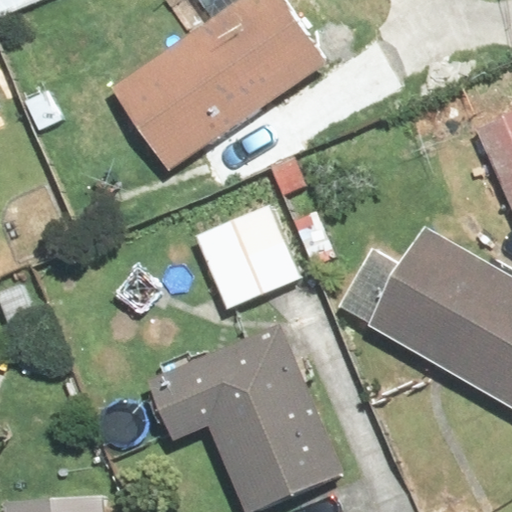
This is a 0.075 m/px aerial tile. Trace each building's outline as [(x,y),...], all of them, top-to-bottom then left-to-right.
[(280,0),(235,0),(110,91),(171,175),(326,62),(280,0)] [(511,110),(474,126),(511,224),(511,110)] [(511,262),(421,204),(350,313),(511,416),(511,262)] [(267,205),(193,238),(226,313),(300,280),(267,205)] [(72,254),(28,275),(45,309),(88,288),(72,254)] [(285,326),(152,381),(190,473),(222,460),(243,511),(273,511),(349,481),(285,326)] [(0,491),(0,511),(86,511),(86,489),(0,491)]
